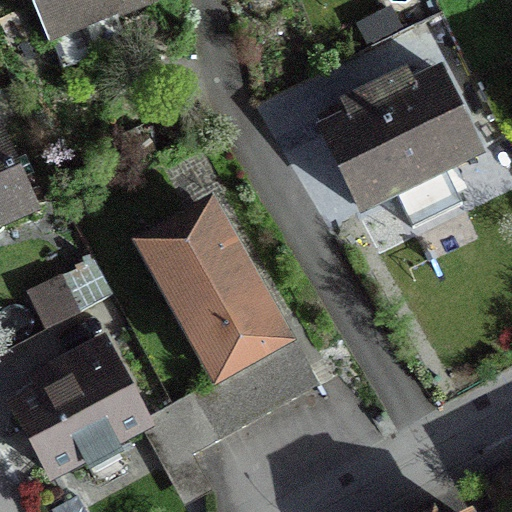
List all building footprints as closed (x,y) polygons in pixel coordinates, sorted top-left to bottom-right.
[(111,16),(112,19),(152,2),(150,0),(27,0),(45,43),(111,16)] [(410,93),(404,80),(341,110),(348,124),(320,137),(357,212),(403,190),(399,183),(425,170),(429,177),(474,155),(438,80),(410,93)] [(0,221),(29,208),(0,143),(0,221)] [(216,381),(217,383),(188,398),(214,446),(316,389),(289,340),(278,346),(277,345),(275,346),(204,217),(206,216),(205,213),(145,247),(146,249),(148,248),(185,320),(174,327),(190,356),(202,350),(218,380),(216,381)] [(93,270),(63,286),(78,315),(108,299),(93,270)] [(144,427),(102,348),(45,378),(52,390),(11,412),(47,478),(80,460),(91,484),(100,482),(117,474),(123,467),(110,444),(144,427)] [(162,412),(188,460),(214,446),(188,398),(162,412)]
